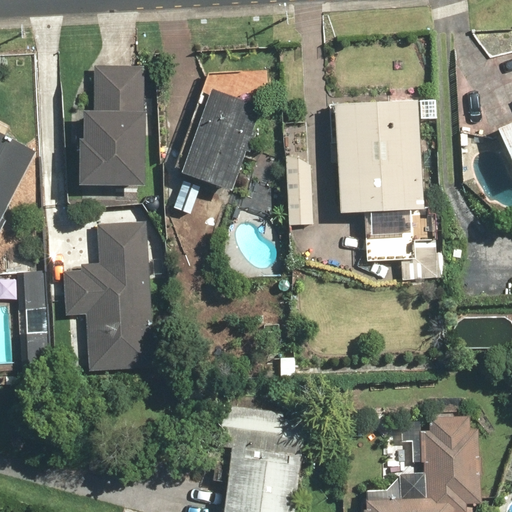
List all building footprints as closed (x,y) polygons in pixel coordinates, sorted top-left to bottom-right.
[(143,184),(146,66),(96,65),(95,110),(83,110),(81,182),(143,184)] [(264,103),(203,83),(174,170),(235,190),(264,103)] [(341,211),(362,210),(364,260),(414,258),(412,207),(424,207),(419,99),(336,103),(341,211)] [(511,118),(498,124),(511,161),(511,118)] [(0,216),(36,151),(0,131),(0,216)] [(312,157),(286,158),(288,226),(313,225),(312,157)] [(156,365),(147,221),(97,224),(100,262),(83,263),(83,269),(64,270),(67,314),(87,313),(91,369),(156,365)] [(43,271),(24,272),(29,376),(48,375),(43,271)] [(295,511),(306,410),(222,401),(213,479),(228,481),(224,511),(295,511)] [(471,511),(471,501),(482,500),(478,428),(472,429),(471,415),(430,417),(431,429),(419,430),(419,417),(401,418),(402,441),(412,440),(413,460),(424,460),(424,471),(398,473),(388,489),(367,490),(368,507),(363,507),(363,511),(471,511)]
